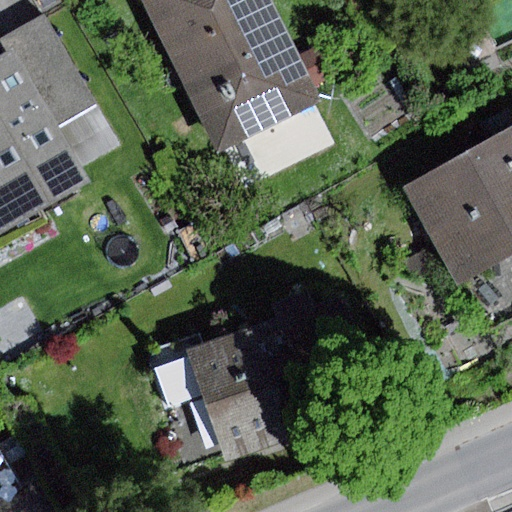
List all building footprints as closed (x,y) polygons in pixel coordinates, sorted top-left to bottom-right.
[(145,0),(221,153),(323,102),(271,0),(145,0)] [(9,34),(19,51),(61,125),(97,104),(44,14),(9,34)] [(0,241),(97,186),(61,125),(19,51),(0,61),(0,241)] [(511,130),(405,189),(459,287),(511,258),(511,130)] [(276,321),(189,349),(227,463),(324,432),(309,388),(341,377),(312,291),(270,305),(276,321)] [(0,451),(0,502),(23,489),(0,451)]
